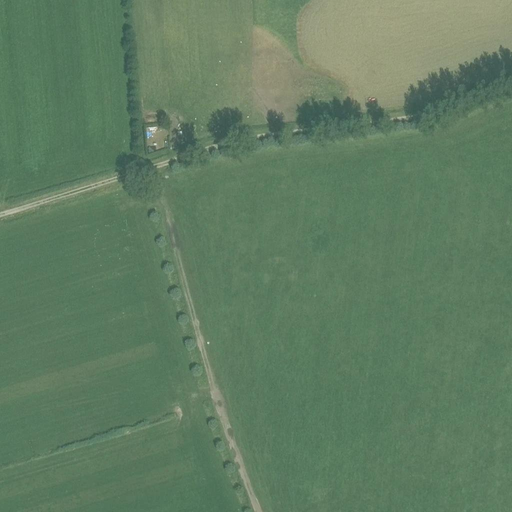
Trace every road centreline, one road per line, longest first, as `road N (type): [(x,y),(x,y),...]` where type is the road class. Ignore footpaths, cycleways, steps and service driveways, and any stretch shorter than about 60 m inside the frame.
road 1 (track): [(511,86),(410,120),(189,152),(0,215)]
road 2 (track): [(150,168),(235,470),(255,511)]
